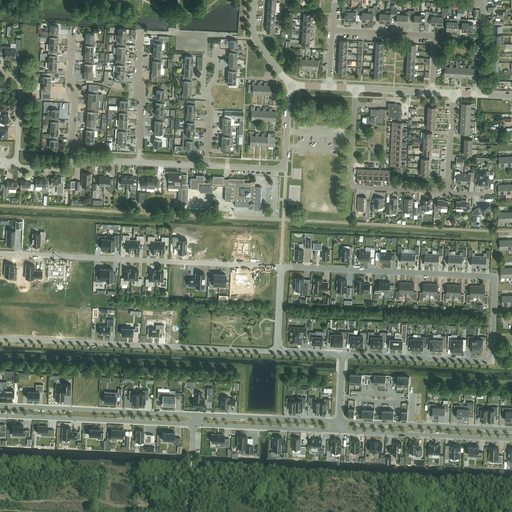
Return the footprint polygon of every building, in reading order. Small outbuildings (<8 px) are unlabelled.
[(350,21),(351,11),(351,9),(346,9),(346,7),(343,7),(342,14),(345,14),(345,20),(350,21)] [(437,16),(437,25),(438,25),(438,27),(442,27),(442,25),(443,17),(445,17),(445,15),(442,15),(442,14),(440,14),(438,14),(438,16),(437,16)] [(468,19),(468,22),(467,31),(468,31),(468,33),(472,33),(473,31),(473,23),(476,24),(476,19),(468,19)] [(49,35),(58,35),(59,26),(50,25),(50,32),(49,32),(49,35)] [(86,40),(91,40),(91,43),(95,43),(95,40),(94,40),(94,34),(86,33),(86,40)] [(49,44),(58,44),(58,35),(49,35),(49,38),(49,41),(50,41),(49,44)] [(120,44),(120,41),(126,41),(126,35),(118,35),(118,41),(117,41),(117,44),(120,44)] [(494,42),(494,43),(500,43),(500,44),(503,44),(504,38),(500,38),(500,36),(494,36),(494,42)] [(10,50),(10,57),(16,57),(16,51),(20,51),(21,39),(16,39),(16,43),(11,43),(10,46),(10,50)] [(155,39),(155,42),(154,42),(154,49),(161,49),(162,43),(163,43),(163,39),(155,39)] [(231,47),(235,47),(235,50),(239,50),(239,47),(238,47),(238,41),(230,40),(230,47),(231,47)] [(91,43),(91,46),(85,46),(85,52),(93,52),(93,46),(95,46),(95,43),(91,43)] [(51,50),(57,50),(58,44),(49,44),(49,50),(48,50),(48,53),(51,53),(51,52),(51,50)] [(120,44),(117,44),(116,47),(118,47),(117,53),(125,54),(125,47),(120,47),(120,44)] [(1,46),(1,50),(5,50),(4,59),(10,59),(10,57),(10,50),(10,46),(8,46),(5,46),(1,46)] [(161,55),(161,49),(154,49),(153,55),(154,55),(154,58),(162,58),(162,55),(161,55)] [(235,52),(230,52),(229,52),(229,59),(237,59),(237,53),(239,53),(239,50),(235,50),(235,52)] [(90,61),(94,61),(94,58),(93,58),(93,52),(85,52),(85,58),(90,58),(90,61)] [(51,56),(51,53),(48,53),(48,56),(49,56),(49,62),(57,63),(57,57),(51,56)] [(125,54),(117,53),(117,59),(116,59),(116,62),(119,63),(119,59),(125,60),(125,54)] [(162,61),(162,58),(154,58),(154,61),(153,61),(153,67),(160,67),(161,61),(162,61)] [(230,65),(234,65),(234,68),(238,68),(238,65),(237,65),(237,59),(229,59),(229,65),(230,65)] [(90,61),(90,64),(84,64),(84,70),(92,70),(92,64),(94,64),(94,61),(90,61)] [(57,63),(49,62),(48,68),(47,68),(47,72),(50,72),(51,68),(56,69),(57,63)] [(119,66),(119,63),(116,62),(115,65),(117,65),(116,72),(124,72),(125,66),(119,66)] [(160,67),(153,67),(152,73),(153,73),(153,77),(161,77),(161,74),(160,74),(160,67)] [(234,68),(234,71),(230,71),(229,71),(228,77),(236,77),(236,71),(238,71),(238,68),(234,68)] [(186,75),(191,75),(192,75),(192,69),(184,69),(184,75),(183,74),(183,78),(186,78),(186,75)] [(93,73),(92,73),(92,70),(84,70),(83,80),(93,80),(93,73)] [(124,72),(116,72),(113,71),(113,78),(115,78),(115,81),(124,82),(124,72)] [(51,78),(45,77),(46,74),(42,74),(42,77),(43,77),(43,83),(51,83),(51,78)] [(236,77),(228,77),(228,83),(229,83),(234,83),(233,87),(237,87),(237,83),(236,83),(236,77)] [(186,78),(183,78),(182,81),(184,81),(183,87),(191,87),(192,81),(191,81),(186,80),(186,78)] [(51,83),(43,83),(40,83),(40,89),(41,89),(41,93),(47,94),(50,94),(51,83)] [(191,87),(183,87),(183,93),(182,93),(182,97),(185,97),(185,93),(190,94),(191,94),(191,87)] [(97,94),(97,90),(89,90),(88,90),(88,100),(100,100),(100,94),(97,94)] [(157,97),(162,97),(161,100),(165,100),(165,97),(164,97),(164,90),(156,90),(156,97),(157,97)] [(87,105),(87,109),(96,109),(96,106),(99,106),(100,100),(88,100),(87,105)] [(161,100),(161,103),(157,102),(156,102),(155,109),(163,109),(164,103),(165,103),(165,100),(161,100)] [(122,107),(127,107),(128,101),(120,101),(119,107),(118,107),(118,110),(122,110),(122,107)] [(190,101),(187,101),(187,104),(188,104),(187,110),(195,111),(196,104),(195,104),(190,104),(190,101)] [(388,110),(388,112),(389,112),(389,117),(394,117),(394,118),(396,118),(396,117),(401,117),(401,112),(402,112),(402,110),(401,110),(402,105),(397,104),(395,104),(394,104),(389,104),(389,109),(388,110)] [(96,112),(96,109),(87,109),(87,112),(87,118),(95,118),(98,118),(98,112),(96,112)] [(161,115),(160,118),(164,118),(164,115),(165,115),(166,114),(166,113),(165,112),(163,112),(163,109),(155,109),(155,115),(156,115),(161,115)] [(383,122),(383,110),(371,109),(371,116),(368,116),(367,117),(364,117),(363,118),(363,122),(364,123),(367,124),(368,125),(374,125),(376,124),(376,122),(383,122)] [(5,122),(8,122),(8,113),(1,112),(1,110),(0,110),(0,115),(1,115),(0,120),(0,119),(0,125),(5,125),(5,122)] [(43,115),(43,119),(50,119),(53,119),(59,120),(59,116),(59,110),(51,110),(51,115),(43,115)] [(127,110),(122,110),(118,110),(118,113),(119,113),(119,119),(127,120),(127,113),(127,110)] [(195,111),(187,110),(187,116),(186,116),(186,119),(189,119),(189,117),(194,117),(195,117),(195,111)] [(232,115),(224,115),(224,118),(223,118),(223,124),(231,125),(231,119),(232,119),(232,115)] [(94,124),(95,118),(87,118),(86,124),(86,127),(95,127),(96,124),(94,124)] [(160,121),(156,121),(155,121),(154,127),(158,127),(162,127),(163,121),(164,121),(164,118),(160,118),(160,121)] [(53,119),(50,119),(50,122),(51,122),(50,128),(58,129),(59,123),(53,122),(53,119)] [(121,125),(126,126),(127,120),(119,119),(119,125),(117,125),(117,128),(121,128),(121,125)] [(194,122),(189,122),(189,119),(186,119),(186,122),(187,122),(187,128),(195,129),(195,122),(194,122)] [(231,127),(231,125),(223,124),(222,131),(223,131),(223,133),(231,134),(232,131),(232,127),(231,127)] [(95,130),(95,127),(86,127),(86,130),(86,136),(94,136),(94,130),(95,130)] [(162,127),(158,127),(154,127),(154,133),(155,133),(160,134),(160,136),(163,137),(163,133),(162,133),(162,127)] [(49,133),(49,137),(52,137),(52,134),(58,135),(58,129),(50,128),(50,134),(49,133)] [(126,132),(121,131),(121,128),(117,128),(117,131),(118,131),(118,138),(126,138),(126,132)] [(194,135),(195,129),(187,128),(186,133),(183,133),(183,137),(185,138),(193,138),(193,135),(194,135)] [(231,137),(231,134),(223,133),(223,136),(222,136),(222,142),(230,143),(232,143),(233,137),(231,137)] [(86,136),(86,142),(91,142),(91,146),(95,146),(95,143),(94,142),(94,136),(86,136)] [(160,136),(155,136),(155,139),(154,139),(153,145),(161,146),(163,146),(164,145),(165,144),(165,142),(164,140),(163,140),(163,137),(160,136)] [(52,140),(52,137),(49,137),(49,140),(50,140),(50,147),(57,147),(58,141),(52,140)] [(187,147),(194,147),(194,141),(193,141),(193,138),(185,138),(183,137),(182,146),(182,147),(186,147),(187,147)] [(126,138),(118,138),(118,144),(116,144),(116,147),(125,148),(126,138)] [(297,169),(296,176),(303,176),(302,183),(308,183),(308,189),(314,189),(314,196),(320,196),(320,202),(333,203),(334,197),(340,197),(341,184),(342,160),(343,159),(342,159),(342,146),(336,146),(337,139),(323,139),(323,145),(317,145),(316,151),(310,151),(310,157),(303,157),(303,163),(297,163),(297,169)] [(229,149),(230,143),(222,142),(222,149),(223,149),(222,152),(230,153),(231,149),(229,149)] [(487,171),(477,170),(476,180),(480,180),(480,181),(479,181),(479,185),(482,185),(488,185),(488,179),(489,180),(489,171),(487,171)] [(464,184),(464,174),(460,173),(460,171),(455,171),(455,173),(455,177),(458,177),(457,183),(464,184)] [(168,179),(169,179),(169,183),(169,184),(169,188),(179,189),(178,202),(178,204),(181,204),(188,204),(188,188),(189,184),(187,184),(187,174),(179,174),(179,173),(169,172),(169,179),(168,179)] [(464,174),(464,184),(470,184),(471,181),(474,181),(474,172),(469,172),(469,174),(464,174)] [(90,185),(91,173),(83,173),(82,185),(90,185)] [(127,184),(128,176),(121,175),(121,179),(118,179),(118,188),(124,188),(124,184),(127,184)] [(191,178),(190,188),(200,189),(200,192),(213,193),(213,190),(214,190),(218,187),(218,186),(226,186),(225,200),(233,201),(233,200),(235,200),(235,206),(250,206),(250,210),(260,210),(261,202),(261,186),(255,186),(255,182),(251,181),(251,182),(244,182),(244,179),(229,178),(229,180),(224,180),(224,176),(213,176),(213,181),(210,181),(210,183),(204,182),(204,175),(197,175),(196,178),(191,178)] [(105,176),(104,186),(107,186),(107,190),(109,190),(109,192),(114,193),(114,184),(110,184),(110,177),(105,176)] [(128,176),(127,184),(131,184),(130,188),(136,188),(136,183),(133,182),(134,176),(128,176)] [(64,188),(64,181),(61,181),(61,178),(51,177),(51,185),(58,185),(58,193),(63,193),(64,188)] [(142,178),(141,185),(142,185),(142,188),(154,189),(155,187),(160,187),(160,181),(157,181),(157,177),(147,177),(147,179),(142,178)] [(48,192),(49,183),(46,183),(46,179),(36,179),(36,186),(42,186),(42,192),(48,192)] [(33,190),(34,184),(31,183),(31,180),(21,180),(21,187),(28,188),(28,190),(33,190)] [(17,189),(17,182),(7,181),(7,184),(4,184),(4,185),(3,191),(3,192),(7,193),(7,192),(9,192),(9,189),(17,189)] [(366,210),(366,212),(366,218),(369,218),(369,201),(366,201),(366,198),(359,197),(358,210),(366,210)] [(371,204),(371,211),(375,211),(375,207),(383,207),(383,203),(384,203),(384,198),(374,198),(374,204),(371,204)] [(397,213),(397,198),(391,198),(391,203),(387,203),(387,213),(396,214),(397,213)] [(412,212),(413,199),(405,199),(404,212),(405,212),(405,215),(410,215),(410,212),(412,212)] [(430,206),(431,200),(423,199),(423,206),(419,206),(419,213),(425,213),(425,209),(430,210),(430,209),(431,209),(431,206),(430,206)] [(447,208),(448,201),(441,200),(442,199),(438,199),(437,208),(447,208)] [(469,211),(470,205),(467,205),(467,201),(457,201),(456,210),(460,210),(461,209),(464,209),(464,211),(469,211)] [(487,214),(491,208),(487,202),(481,202),(478,208),(475,209),(478,215),(480,213),(487,214)] [(8,230),(7,244),(16,245),(16,231),(8,230)] [(33,233),(32,246),(40,246),(41,238),(45,238),(45,231),(41,231),(40,234),(33,233)] [(304,234),(304,238),(306,238),(306,247),(311,247),(311,238),(313,238),(313,234),(304,234)] [(108,249),(108,236),(98,235),(98,241),(101,241),(101,249),(108,249)] [(126,250),(133,250),(133,239),(130,239),(130,235),(123,235),(123,241),(126,242),(126,250)] [(118,242),(119,236),(108,236),(108,249),(114,249),(114,242),(118,242)] [(137,240),(133,239),(133,250),(140,251),(140,242),(143,242),(143,236),(137,236),(137,240)] [(157,251),(158,241),(154,240),(155,236),(154,236),(148,236),(147,243),(150,243),(150,251),(157,251)] [(158,241),(157,251),(164,252),(165,243),(168,244),(168,237),(162,237),(162,241),(158,241)] [(172,237),(172,245),(178,245),(178,252),(186,253),(187,239),(179,239),(179,237),(172,237)] [(201,255),(202,243),(202,240),(192,240),(192,246),(195,246),(195,253),(197,253),(197,254),(201,255)] [(230,254),(230,245),(217,244),(216,254),(221,254),(221,253),(230,254)] [(353,253),(353,247),(350,246),(350,249),(342,248),(341,260),(349,260),(350,253),(353,253)] [(401,263),(408,263),(409,253),(404,253),(404,249),(402,249),(402,246),(398,246),(398,254),(401,254),(401,263)] [(409,253),(408,263),(415,264),(416,255),(419,255),(419,247),(416,247),(416,250),(413,250),(413,253),(409,253)] [(425,264),(432,264),(432,254),(428,254),(428,250),(425,250),(426,247),(422,247),(422,255),(425,255),(425,264)] [(304,249),(295,248),(295,258),(303,258),(304,249)] [(365,261),(370,261),(371,256),(374,256),(375,248),(371,248),(371,251),(365,251),(365,261)] [(437,254),(432,254),(432,264),(439,265),(439,256),(443,256),(443,248),(439,248),(439,251),(437,251),(437,254)] [(446,248),(445,256),(449,256),(448,265),(455,266),(456,255),(451,255),(452,251),(449,251),(449,248),(446,248)] [(456,255),(455,266),(462,266),(463,257),(466,257),(467,249),(463,249),(463,252),(460,252),(460,255),(456,255)] [(472,266),(479,267),(479,256),(475,256),(475,252),(473,252),(473,249),(469,249),(469,257),(472,257),(472,266)] [(479,256),(479,267),(486,267),(486,258),(490,258),(490,250),(487,250),(486,253),(484,253),(484,256),(479,256)] [(17,280),(17,269),(17,270),(14,270),(14,264),(5,264),(5,276),(10,276),(10,279),(17,280)] [(42,278),(42,271),(35,270),(35,265),(26,265),(25,278),(34,279),(34,278),(42,278)] [(63,277),(64,267),(59,267),(59,266),(55,266),(55,267),(50,266),(50,276),(63,277)] [(89,276),(89,272),(89,268),(80,267),(79,280),(88,281),(88,276),(89,276)] [(106,282),(107,268),(100,268),(100,275),(96,275),(96,281),(106,282)] [(113,276),(113,269),(107,268),(106,282),(116,282),(117,276),(113,276)] [(128,280),(131,280),(132,270),(125,270),(124,278),(121,278),(121,284),(127,285),(128,280)] [(139,270),(132,270),(131,280),(135,281),(135,285),(141,285),(141,279),(138,279),(139,270)] [(153,281),(156,282),(157,271),(150,271),(149,279),(146,279),(146,285),(153,286),(153,281)] [(157,271),(156,282),(160,282),(160,286),(166,286),(167,280),(164,280),(164,271),(157,271)] [(204,287),(205,273),(196,273),(196,278),(189,277),(189,285),(196,286),(196,287),(204,287)] [(210,280),(209,287),(213,287),(213,285),(219,285),(220,274),(213,273),(213,280),(210,280)] [(220,274),(219,285),(225,285),(225,288),(229,288),(229,281),(226,281),(226,274),(220,274)] [(241,285),(242,275),(235,275),(235,281),(232,281),(232,288),(235,288),(235,285),(241,285)] [(247,282),(248,275),(242,275),(241,285),(247,285),(247,288),(250,288),(251,282),(247,282)] [(254,280),(254,290),(261,291),(262,286),(269,286),(269,283),(271,283),(271,279),(270,279),(270,276),(259,276),(259,281),(254,280)] [(304,278),(297,277),(296,285),(295,285),(295,289),(301,290),(301,293),(308,294),(308,284),(304,283),(304,278)] [(323,279),(315,278),(315,291),(322,291),(322,290),(328,290),(328,282),(323,282),(323,279)] [(343,280),(342,279),(339,279),(338,279),(337,291),(346,292),(346,294),(350,294),(350,287),(347,287),(347,280),(343,280)] [(356,286),(356,290),(357,290),(364,291),(364,293),(370,294),(370,290),(370,284),(366,284),(364,284),(364,281),(357,280),(357,286),(356,286)] [(376,293),(376,294),(382,294),(384,294),(384,291),(385,281),(379,281),(379,287),(376,287),(376,293)] [(384,294),(384,296),(390,296),(390,290),(394,290),(394,285),(390,285),(390,282),(385,281),(384,291),(384,294)] [(407,294),(407,283),(400,283),(400,292),(397,292),(396,299),(400,300),(400,296),(403,296),(403,293),(407,294)] [(407,283),(407,294),(411,294),(411,297),(413,297),(413,300),(417,300),(417,293),(414,293),(414,283),(407,283)] [(430,295),(431,284),(424,284),(423,293),(420,293),(420,301),(423,301),(423,297),(426,298),(426,294),(430,295)] [(431,284),(430,295),(434,295),(434,298),(437,298),(437,301),(440,301),(441,294),(437,294),(438,284),(431,284)] [(454,296),(454,285),(447,285),(447,294),(444,294),(443,302),(447,302),(447,298),(450,299),(450,296),(454,296)] [(454,285),(454,296),(458,296),(458,299),(461,299),(460,302),(464,303),(464,295),(461,295),(462,285),(454,285)] [(477,297),(478,286),(471,286),(470,295),(467,295),(467,303),(470,303),(471,299),(473,300),(474,297),(477,297)] [(478,286),(477,297),(481,297),(481,300),(484,300),(484,303),(487,304),(488,296),(485,296),(485,286),(478,286)] [(13,319),(0,318),(0,328),(13,330),(13,319)] [(41,325),(41,319),(34,318),(34,321),(23,321),(23,330),(37,331),(37,325),(41,325)] [(113,331),(114,319),(107,319),(107,326),(99,325),(99,333),(110,334),(110,331),(113,331)] [(59,332),(59,326),(63,327),(63,321),(59,320),(59,323),(47,323),(47,331),(59,332)] [(84,333),(84,325),(72,324),(72,332),(76,333),(80,333),(84,333)] [(133,335),(133,331),(138,331),(139,325),(135,325),(135,328),(122,328),(122,335),(133,335)] [(149,328),(148,336),(159,336),(159,333),(163,333),(164,325),(160,325),(160,326),(156,326),(156,328),(149,328)] [(306,328),(292,328),(291,336),(290,336),(290,339),(291,339),(291,343),(301,343),(301,338),(306,339),(306,328)] [(329,329),(328,337),(331,337),(331,344),(337,345),(337,334),(334,334),(334,331),(332,331),(332,329),(329,329)] [(310,332),(309,338),(313,339),(313,344),(323,344),(323,337),(325,337),(325,332),(317,331),(317,332),(316,332),(310,332)] [(337,334),(337,345),(343,345),(343,338),(346,338),(346,331),(341,331),(340,334),(337,334)] [(357,337),(357,336),(357,334),(354,334),(354,332),(348,331),(348,337),(351,338),(351,345),(352,345),(353,346),(355,346),(356,346),(357,346),(357,337)] [(371,346),(377,347),(377,334),(374,334),(375,332),(368,331),(368,338),(371,339),(371,346)] [(366,338),(366,332),(361,332),(360,336),(357,336),(357,337),(357,346),(358,346),(359,347),(361,347),(362,346),(363,346),(363,338),(366,338)] [(386,339),(386,332),(380,332),(380,335),(377,334),(377,347),(383,347),(383,339),(386,339)] [(417,349),(417,339),(413,338),(414,336),(408,335),(408,341),(411,342),(411,348),(417,349)] [(441,338),(437,338),(437,339),(437,350),(443,350),(443,342),(446,343),(446,336),(441,335),(441,338)] [(457,350),(457,339),(452,338),(452,335),(448,335),(448,345),(451,345),(451,350),(457,350)] [(417,339),(417,349),(423,349),(423,342),(426,342),(426,336),(421,336),(421,339),(417,339)] [(433,339),(433,337),(428,336),(428,343),(431,344),(430,350),(437,350),(437,339),(433,339)] [(468,336),(468,343),(471,343),(471,350),(471,351),(477,351),(477,339),(474,339),(474,336),(468,336)] [(477,339),(477,351),(482,352),(482,351),(483,351),(483,343),(486,344),(486,337),(481,336),(481,339),(477,339)] [(395,337),(395,339),(391,339),(390,347),(402,348),(403,337),(395,337)] [(466,346),(466,339),(457,339),(457,350),(463,351),(463,346),(466,346)] [(7,382),(4,381),(3,397),(14,398),(14,389),(7,389),(7,382)] [(56,388),(56,400),(64,400),(64,394),(70,394),(71,384),(62,383),(62,388),(56,388)] [(43,392),(43,384),(36,384),(36,391),(27,391),(27,398),(39,399),(39,392),(43,392)] [(113,391),(113,394),(104,394),(104,402),(116,402),(116,395),(121,395),(122,388),(118,388),(118,391),(113,391)] [(139,403),(139,402),(145,403),(145,396),(148,396),(149,390),(143,389),(143,393),(139,392),(139,391),(139,403)] [(132,403),(139,403),(139,391),(133,391),(133,390),(129,390),(129,396),(133,396),(132,403)] [(158,391),(158,397),(163,397),(162,405),(169,405),(169,394),(169,392),(158,391)] [(169,394),(169,405),(175,405),(175,398),(180,398),(180,392),(175,392),(175,394),(169,394)] [(202,392),(196,392),(195,399),(193,399),(193,406),(204,407),(204,399),(201,399),(202,392)] [(229,396),(224,396),(222,396),(221,400),(220,399),(220,402),(221,403),(221,407),(228,408),(228,404),(230,404),(230,405),(235,405),(235,399),(229,399),(229,396)] [(287,397),(287,403),(290,403),(290,411),(296,411),(296,410),(296,401),(296,400),(296,398),(287,397)] [(296,401),(296,410),(302,410),(303,403),(306,403),(306,397),(300,397),(300,400),(296,400),(296,401)] [(320,401),(321,400),(316,400),(316,397),(311,397),(311,398),(311,402),(314,402),(314,411),(315,412),(317,412),(318,411),(320,411),(320,401)] [(324,401),(320,401),(320,411),(320,412),(322,412),(323,413),(325,413),(326,412),(326,405),(330,405),(330,399),(325,399),(324,401)] [(464,408),(463,419),(469,419),(469,412),(474,412),(474,402),(467,402),(467,408),(464,408)] [(436,404),(429,403),(429,410),(433,410),(433,417),(439,418),(439,407),(436,407),(436,404)] [(439,407),(439,418),(445,418),(445,411),(448,411),(449,403),(443,403),(443,407),(439,407)] [(457,418),(463,419),(464,408),(460,408),(460,405),(455,405),(454,411),(457,411),(457,418)] [(487,420),(488,409),(484,409),(484,406),(478,406),(478,413),(481,414),(481,419),(487,420)] [(488,409),(487,420),(494,420),(495,414),(498,414),(498,407),(492,407),(492,410),(488,409)] [(506,421),(511,421),(511,416),(511,407),(503,407),(503,415),(506,415),(506,421)] [(12,425),(12,435),(17,435),(17,433),(26,433),(26,436),(29,436),(30,430),(26,429),(26,430),(23,430),(23,425),(12,425)] [(38,426),(37,432),(41,433),(41,434),(47,435),(47,436),(51,436),(54,436),(55,430),(52,429),(48,429),(48,426),(38,426)] [(77,439),(77,434),(77,432),(71,431),(71,427),(63,427),(62,439),(70,439),(77,439)] [(104,433),(101,433),(101,429),(97,429),(94,429),(89,428),(89,435),(97,436),(97,439),(103,439),(104,433)] [(124,430),(112,429),(111,441),(116,441),(117,438),(123,438),(124,430)] [(151,442),(151,434),(144,434),(144,431),(136,431),(136,441),(144,442),(144,441),(151,442)] [(180,444),(180,438),(175,437),(175,432),(174,432),(170,432),(168,432),(167,432),(163,432),(163,431),(162,431),(162,439),(162,440),(162,439),(174,440),(174,444),(180,444)] [(212,434),(211,442),(221,442),(221,446),(229,447),(229,439),(224,439),(224,435),(212,434)] [(247,445),(247,436),(238,435),(238,447),(246,448),(245,451),(253,452),(253,445),(247,445)] [(283,437),(275,437),(275,441),(273,441),(273,450),(278,450),(278,449),(286,449),(286,443),(283,442),(283,441),(282,441),(283,437)] [(325,447),(322,447),(322,439),(311,439),(311,447),(319,447),(318,453),(325,454),(325,447)] [(333,440),(332,440),(332,452),(340,452),(340,454),(345,455),(345,448),(341,447),(341,440),(337,440),(336,439),(334,439),(333,440)] [(351,451),(351,455),(356,455),(363,455),(363,448),(359,448),(360,441),(352,441),(351,451)] [(374,443),(370,442),(370,451),(374,451),(374,452),(375,452),(376,452),(377,452),(378,452),(378,451),(382,451),(382,443),(378,443),(378,442),(374,442),(374,443)] [(401,455),(402,443),(394,442),(394,447),(390,447),(390,454),(393,454),(393,455),(401,455)] [(412,443),(411,443),(410,447),(409,447),(409,452),(416,452),(416,455),(421,455),(422,449),(419,448),(419,444),(414,444),(414,443),(412,443)] [(437,445),(433,444),(433,445),(429,445),(429,453),(440,454),(440,446),(437,445)] [(460,446),(460,445),(453,445),(452,445),(452,449),(450,449),(450,450),(446,450),(446,458),(450,458),(450,457),(460,457),(461,446),(460,446)] [(479,452),(479,447),(475,446),(469,446),(468,447),(467,447),(467,451),(468,451),(468,454),(476,454),(476,459),(482,459),(483,452),(479,452)] [(495,459),(495,463),(502,463),(503,455),(498,455),(499,447),(490,447),(489,459),(495,459)]
